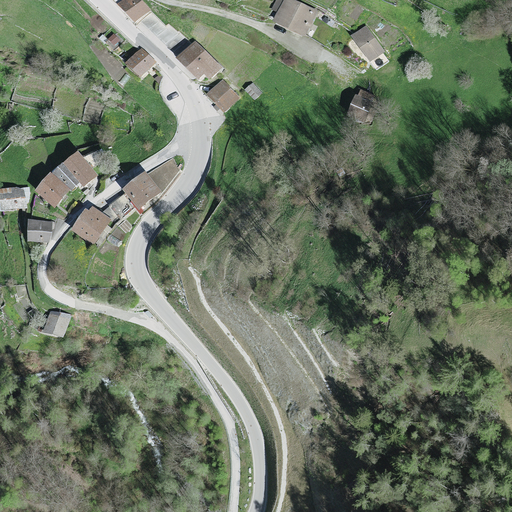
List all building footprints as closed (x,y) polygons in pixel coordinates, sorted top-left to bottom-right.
[(150,11),(139,0),(126,0),(119,7),(136,24),(150,11)] [(317,14),(284,1),(274,26),(307,40),(317,14)] [(383,53),(365,29),(352,38),(370,63),(383,53)] [(220,71),(193,46),(178,62),(205,88),(220,71)] [(155,66),(140,51),(126,66),(141,81),(155,66)] [(240,102),(221,84),(208,98),(227,116),(240,102)] [(97,178),(78,155),(65,167),(81,184),(83,189),(97,178)] [(81,184),(65,167),(54,177),(71,194),(81,184)] [(147,176),(126,194),(128,196),(136,205),(143,213),(164,196),(147,176)] [(71,194),(54,177),(38,194),(54,210),(71,194)] [(22,189),(0,192),(0,199),(2,213),(25,209),(22,189)] [(128,196),(101,216),(110,222),(136,205),(128,196)] [(101,216),(92,210),(76,235),(94,247),(110,222),(101,216)] [(53,224),(33,225),(33,246),(49,244),(53,224)] [(71,319),(51,313),(44,337),(65,343),(71,319)]
